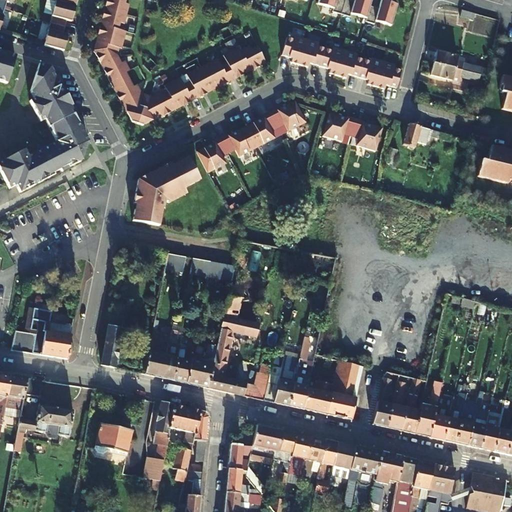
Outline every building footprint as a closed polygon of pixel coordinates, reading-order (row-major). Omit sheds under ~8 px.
[(0,0),(0,8),(3,9),(5,3),(7,4),(8,0),(0,0)] [(250,71),(265,63),(257,47),(250,50),(248,46),(240,50),(238,47),(223,56),(226,62),(220,65),(217,58),(186,75),(189,81),(183,85),(180,78),(164,86),(167,93),(162,96),(160,92),(151,96),(146,95),(141,94),(137,85),(133,87),(129,80),(126,73),(130,71),(125,62),(121,64),(118,58),(117,56),(119,49),(121,49),(126,32),(118,30),(120,24),(124,25),(126,15),(129,5),(125,4),(125,0),(106,0),(104,9),(100,26),(96,43),(94,51),(101,66),(113,89),(121,105),(122,104),(131,122),(137,124),(142,126),(161,116),(161,117),(176,109),(192,101),(198,98),(213,90),(229,82),(235,79),(250,71)] [(318,0),(317,4),(332,9),(332,12),(340,14),(344,0),(318,0)] [(348,0),(344,0),(340,14),(349,17),(350,14),(365,18),(369,6),(370,0),(353,0),(353,2),(348,0)] [(378,9),(369,6),(365,18),(364,22),(374,24),(375,21),(390,26),(396,5),(387,2),(381,0),(378,9)] [(75,8),(55,2),(51,18),(50,25),(65,29),(66,22),(71,23),(75,8)] [(475,14),(463,11),(461,18),(473,21),(475,14)] [(47,31),(43,47),(64,53),(68,37),(63,35),(65,29),(50,25),(48,31),(47,31)] [(294,40),(286,38),(281,56),(291,59),(291,60),(290,63),(299,65),(308,68),(309,64),(319,67),(330,70),(329,74),(337,76),(346,78),(347,75),(357,78),(368,81),(367,85),(375,87),(384,90),(385,86),(396,89),(401,71),(394,69),(395,65),(383,62),(371,58),(370,62),(363,60),(355,58),(357,54),(345,51),(333,47),(332,51),(325,49),(317,47),(318,43),(307,40),(295,36),(294,40)] [(485,76),(487,71),(455,63),(457,57),(436,52),(433,63),(476,74),(484,76),(485,76)] [(0,82),(7,85),(15,58),(5,54),(4,57),(0,55),(0,82)] [(476,74),(433,63),(430,75),(451,80),(452,75),(474,80),(476,74)] [(40,112),(44,120),(52,137),(60,133),(62,138),(55,142),(25,157),(22,151),(1,162),(14,186),(18,194),(79,162),(86,141),(80,130),(82,129),(74,114),(70,116),(66,108),(71,106),(60,85),(58,86),(49,69),(38,66),(30,93),(34,100),(29,102),(35,114),(40,112)] [(484,82),(485,76),(484,76),(476,74),(474,80),(484,82)] [(511,77),(503,75),(500,85),(504,86),(503,92),(508,93),(508,99),(504,99),(502,108),(511,110),(511,77)] [(468,91),(481,95),(483,88),(469,84),(468,91)] [(213,143),(196,152),(207,173),(225,164),(221,157),(235,151),(238,158),(274,139),(270,132),(283,125),(287,132),(305,123),(294,101),(277,110),(276,109),(261,116),(262,118),(245,127),(228,136),(227,134),(213,141),(213,143)] [(70,116),(74,114),(71,106),(66,108),(70,116)] [(40,112),(35,114),(40,123),(44,120),(40,112)] [(328,113),(321,137),(341,142),(343,135),(360,139),(358,147),(377,153),(384,129),(363,123),(363,121),(348,117),(347,119),(328,113)] [(448,143),(450,137),(409,124),(402,145),(413,149),(415,142),(424,145),(426,136),(428,134),(430,135),(429,138),(448,143)] [(60,133),(52,137),(55,142),(62,138),(60,133)] [(511,151),(490,147),(489,149),(487,155),(490,156),(488,161),(483,160),(481,167),(479,167),(476,176),(507,184),(507,181),(511,182),(511,151)] [(389,149),(386,164),(394,166),(397,151),(389,149)] [(170,163),(137,180),(133,204),(135,205),(132,222),(158,226),(161,209),(163,210),(164,202),(169,203),(186,194),(183,189),(199,181),(187,158),(171,166),(170,163)] [(14,186),(1,162),(0,162),(0,176),(7,190),(14,186)] [(182,273),(185,257),(176,255),(166,254),(163,269),(173,271),(182,273)] [(196,276),(206,278),(206,277),(209,262),(200,260),(192,259),(189,274),(196,276)] [(218,264),(209,262),(206,277),(224,280),(229,281),(232,266),(227,265),(218,264)] [(101,365),(116,369),(119,353),(117,352),(120,329),(121,318),(119,318),(120,308),(120,303),(114,301),(101,365)] [(34,309),(47,311),(49,305),(35,303),(34,309)] [(25,328),(31,329),(32,320),(45,321),(49,322),(51,312),(34,309),(29,308),(25,328)] [(242,396),(244,384),(223,378),(233,333),(254,338),(257,324),(222,316),(218,337),(208,387),(207,388),(214,390),(242,396)] [(35,330),(31,354),(66,360),(70,335),(48,332),(49,322),(45,321),(32,320),(31,329),(35,330)] [(70,335),(71,325),(49,322),(48,332),(70,335)] [(35,330),(31,329),(25,328),(24,333),(14,331),(10,351),(27,354),(31,354),(35,330)] [(160,377),(164,356),(158,355),(160,344),(157,343),(160,330),(152,329),(144,373),(143,374),(160,378),(160,377)] [(208,387),(218,337),(214,336),(210,351),(208,351),(206,358),(203,357),(202,362),(190,359),(185,382),(185,383),(207,388),(208,387)] [(160,378),(172,381),(172,379),(178,347),(180,339),(175,337),(173,348),(166,347),(164,356),(160,377),(160,378)] [(190,359),(193,342),(186,340),(184,349),(178,347),(172,379),(172,381),(185,383),(185,382),(190,359)] [(282,356),(280,366),(279,371),(289,373),(292,358),(282,356)] [(337,361),(321,357),(314,389),(306,388),(301,408),(301,409),(325,414),(337,361)] [(295,375),(298,359),(292,358),(289,373),(279,371),(278,375),(272,401),(272,403),(288,406),(288,405),(294,379),(295,375)] [(303,360),(298,359),(295,375),(294,379),(288,405),(288,406),(301,409),(301,408),(306,388),(308,378),(300,377),(303,360)] [(337,361),(325,414),(350,420),(362,366),(337,361)] [(280,366),(271,364),(265,388),(265,391),(262,401),(272,403),(272,401),(278,375),(279,371),(280,366)] [(10,377),(10,376),(0,373),(0,406),(5,408),(5,407),(10,377)] [(21,410),(24,392),(26,380),(27,378),(10,376),(10,377),(5,407),(21,410)] [(38,394),(41,381),(27,378),(26,380),(24,392),(38,394)] [(386,427),(390,405),(384,403),(389,380),(381,378),(371,424),(385,428),(386,427)] [(414,433),(419,412),(412,410),(419,382),(411,380),(404,409),(399,430),(399,431),(414,434),(414,433)] [(396,382),(390,405),(386,427),(385,428),(399,431),(399,430),(404,409),(399,406),(404,383),(396,382)] [(421,405),(419,412),(414,433),(414,434),(428,438),(428,436),(433,415),(441,383),(433,382),(427,406),(421,405)] [(265,391),(265,388),(244,384),(242,396),(262,401),(265,391)] [(442,439),(442,441),(454,443),(454,442),(468,387),(462,385),(460,393),(458,393),(455,404),(457,405),(456,412),(450,411),(442,439)] [(454,442),(454,443),(466,446),(466,445),(474,415),(467,413),(471,395),(473,395),(474,389),(468,387),(454,442)] [(85,395),(92,397),(93,390),(93,389),(86,388),(85,395)] [(479,448),(487,416),(478,414),(482,394),(478,393),(474,415),(472,423),(466,445),(466,446),(479,449),(479,448)] [(450,411),(453,398),(446,397),(441,417),(433,415),(428,436),(428,438),(442,441),(442,439),(450,411)] [(162,461),(168,429),(172,408),(172,406),(160,404),(152,444),(156,445),(154,459),(161,461),(162,461)] [(488,412),(501,415),(502,409),(503,408),(490,405),(488,412)] [(14,452),(20,452),(23,434),(24,434),(25,430),(45,434),(46,438),(53,439),(57,435),(69,437),(72,412),(38,406),(35,422),(20,419),(19,421),(18,428),(14,452)] [(172,408),(168,429),(185,433),(183,443),(186,444),(184,449),(176,447),(171,469),(175,470),(172,486),(181,488),(185,472),(186,472),(186,471),(188,465),(191,451),(190,451),(192,440),(191,440),(192,435),(193,434),(198,413),(198,412),(172,406),(172,408)] [(191,440),(192,440),(196,441),(194,461),(203,462),(207,417),(202,413),(198,412),(198,413),(193,434),(192,435),(191,440)] [(479,449),(493,452),(493,451),(498,429),(500,419),(487,416),(479,448),(479,449)] [(107,451),(125,454),(131,431),(99,424),(93,450),(96,454),(102,455),(106,453),(107,451)] [(283,433),(283,431),(257,426),(251,448),(249,455),(248,460),(270,465),(272,459),(274,451),(277,452),(283,433)] [(493,452),(505,455),(506,453),(511,432),(498,429),(493,451),(493,452)] [(274,451),(272,459),(283,463),(280,473),(287,475),(287,473),(290,457),(294,436),(295,434),(283,431),(283,433),(277,452),(274,451)] [(292,474),(287,473),(287,475),(286,478),(290,480),(289,483),(300,485),(301,476),(302,475),(310,439),(310,437),(295,434),(294,436),(290,457),(299,459),(296,471),(293,471),(292,474)] [(325,441),(310,437),(310,439),(302,475),(301,476),(309,478),(310,471),(318,473),(325,442),(325,441)] [(325,465),(332,467),(337,444),(325,441),(325,442),(318,473),(314,492),(325,494),(328,482),(322,480),(325,465)] [(337,444),(332,467),(349,471),(353,447),(337,444)] [(245,472),(248,460),(241,459),(241,454),(249,455),(251,448),(230,446),(227,470),(229,470),(241,472),(245,472)] [(353,447),(349,471),(347,479),(346,486),(349,487),(351,479),(354,480),(357,484),(364,486),(369,483),(373,484),(380,453),(353,447)] [(373,484),(369,504),(377,505),(381,490),(379,490),(381,484),(386,485),(387,481),(396,483),(401,459),(402,458),(380,453),(373,484)] [(154,459),(146,457),(143,479),(158,482),(162,461),(161,461),(154,459)] [(407,511),(417,463),(417,461),(402,458),(401,459),(396,483),(390,511),(407,511)] [(417,463),(407,511),(413,511),(419,489),(428,491),(433,467),(434,465),(417,461),(417,463)] [(202,474),(203,466),(188,465),(186,471),(186,472),(200,474),(202,474)] [(439,511),(441,504),(447,505),(448,502),(451,501),(449,495),(454,470),(446,468),(434,465),(433,467),(428,491),(423,511),(439,511)] [(229,470),(227,470),(225,493),(226,493),(247,495),(248,487),(239,486),(241,472),(229,470)] [(279,511),(280,510),(280,509),(286,478),(287,475),(280,473),(279,473),(270,509),(272,511),(279,511)] [(499,511),(505,482),(505,481),(473,474),(470,487),(473,494),(469,495),(466,509),(482,511),(499,511)] [(198,511),(202,477),(193,477),(192,483),(188,483),(184,511),(198,511)] [(226,493),(225,493),(223,511),(236,511),(237,503),(253,504),(254,496),(247,495),(226,493)]
